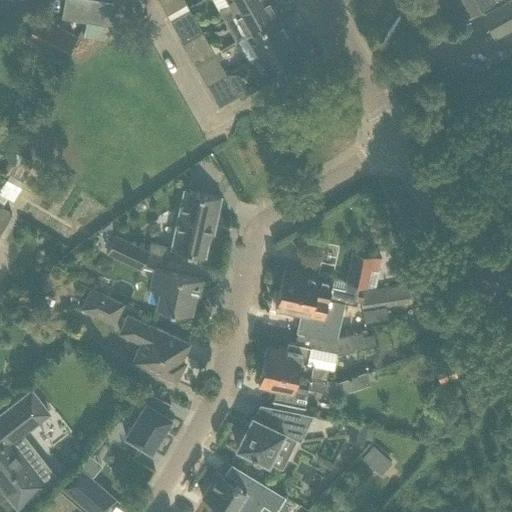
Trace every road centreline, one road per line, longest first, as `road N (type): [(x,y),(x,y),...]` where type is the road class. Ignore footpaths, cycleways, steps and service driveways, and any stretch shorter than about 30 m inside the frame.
road 1 (unclassified): [(144,511),(195,439),(223,377),(253,232),(398,145)]
road 2 (residential): [(398,145),(454,236),(511,300)]
road 3 (unclassified): [(398,145),(320,0)]
